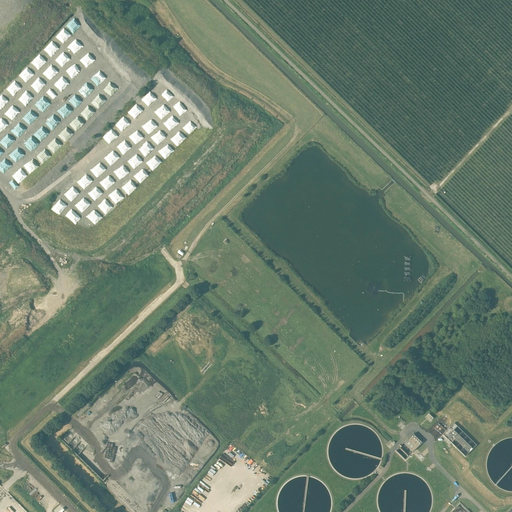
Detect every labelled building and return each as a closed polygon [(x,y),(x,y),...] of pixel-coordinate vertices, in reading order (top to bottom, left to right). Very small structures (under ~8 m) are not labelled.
[(182,424),(187,428),(191,423),(187,419),(182,424)] [(195,430),(191,436),(194,438),(193,440),(198,443),(206,431),(196,424),(193,429),(195,430)] [(413,434),(405,443),(414,451),(422,443),(413,434)] [(188,461),(187,462),(197,472),(200,468),(195,463),(193,465),(188,461)] [(182,477),(187,481),(192,475),(186,471),(182,477)]
